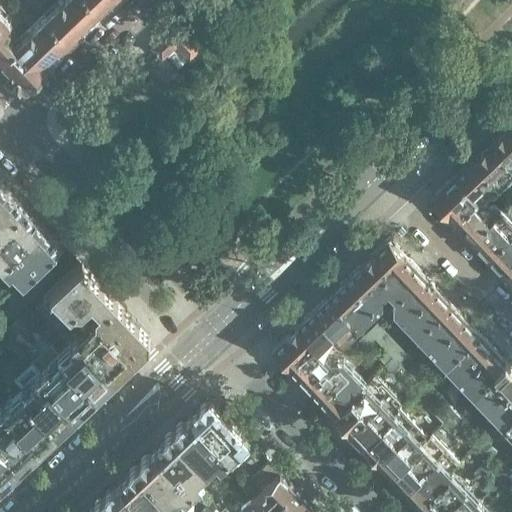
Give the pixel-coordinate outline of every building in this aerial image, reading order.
[(96,16),(103,9),(94,0),(59,0),(46,13),(74,42),(98,19),(96,16)] [(94,0),(103,9),(111,0),(94,0)] [(42,72),(15,43),(15,42),(5,32),(11,26),(11,20),(5,13),(0,17),(0,59),(23,84),(24,85),(26,86),(27,86),(28,85),(29,85),(42,72)] [(42,72),(74,42),(46,13),(15,42),(15,43),(42,72)] [(201,47),(177,21),(151,45),(162,57),(176,43),(190,57),(201,47)] [(75,139),(94,122),(83,110),(65,128),(75,139)] [(511,128),(507,123),(490,140),(511,162),(511,128)] [(511,162),(490,140),(473,157),(498,183),(501,187),(504,187),(511,179),(511,162)] [(498,183),(473,157),(455,173),(477,196),(485,196),(498,183)] [(477,196),(455,173),(432,195),(449,213),(449,212),(454,218),(477,196)] [(0,225),(25,202),(7,183),(0,189),(0,225)] [(471,235),(498,210),(485,196),(477,196),(454,218),(471,235)] [(0,253),(4,257),(43,220),(25,202),(0,225),(0,253)] [(488,253),(511,229),(511,224),(498,210),(471,235),(488,253)] [(24,275),(61,240),(43,220),(4,257),(11,265),(13,263),(24,275)] [(504,270),(511,262),(511,229),(488,253),(504,270)] [(421,270),(389,236),(364,260),(389,286),(388,287),(395,295),(421,270)] [(372,302),(386,289),(388,287),(389,286),(364,260),(331,291),(357,319),(374,303),(372,302)] [(116,298),(82,261),(42,298),(47,303),(60,304),(63,301),(70,308),(74,304),(83,305),(92,297),(100,306),(103,310),(116,298)] [(450,300),(445,294),(434,283),(434,282),(435,281),(435,280),(435,279),(435,278),(434,277),(433,277),(432,276),(431,276),(430,277),(428,277),(421,270),(395,295),(394,296),(394,301),(420,328),(450,300)] [(341,334),(357,319),(331,291),(298,322),(323,348),(324,348),(339,333),(341,334)] [(149,332),(116,298),(103,310),(100,306),(97,308),(96,314),(134,354),(149,340),(149,332)] [(478,330),(450,300),(420,328),(448,358),(478,330)] [(134,354),(96,314),(88,321),(91,323),(79,334),(115,372),(134,354)] [(332,355),(324,348),(323,348),(298,322),(273,346),(305,380),(332,355)] [(477,388),(508,358),(505,355),(504,357),(478,330),(448,358),(477,388)] [(115,372),(79,334),(77,332),(70,339),(72,341),(61,352),(97,390),(115,372)] [(398,349),(389,340),(383,346),(392,355),(398,349)] [(392,355),(383,346),(377,352),(386,361),(392,355)] [(406,358),(398,349),(392,355),(400,364),(406,358)] [(97,390),(61,352),(50,362),(47,360),(40,367),(78,408),(97,390)] [(334,410),(364,382),(337,354),(333,354),(332,355),(305,380),(334,410)] [(400,364),(392,355),(386,361),(394,370),(400,364)] [(511,411),(511,365),(509,362),(510,361),(508,358),(477,388),(505,418),(511,411)] [(78,408),(40,367),(32,374),(34,377),(23,387),(59,425),(78,408)] [(392,412),(364,382),(334,410),(362,440),(392,412)] [(59,425),(23,387),(12,398),(10,395),(2,402),(40,443),(59,425)] [(244,432),(209,395),(191,412),(229,453),(237,445),(234,442),(244,432)] [(455,409),(446,400),(440,406),(449,415),(455,409)] [(40,443),(2,402),(0,404),(0,437),(22,461),(40,443)] [(420,441),(428,435),(399,405),(362,440),(391,470),(420,441)] [(449,415),(440,406),(434,412),(442,420),(449,415)] [(463,418),(455,409),(449,415),(457,424),(463,418)] [(229,453),(191,412),(182,420),(179,421),(176,424),(176,427),(174,429),(209,466),(218,457),(221,460),(229,453)] [(457,424),(449,415),(442,420),(451,429),(457,424)] [(209,466),(174,429),(172,431),(169,431),(165,434),(165,437),(156,446),(194,486),(202,478),(199,475),(209,466)] [(268,458),(247,436),(247,435),(244,432),(234,442),(237,445),(229,453),(250,475),(268,458)] [(22,461),(0,437),(0,475),(3,478),(22,461)] [(449,471),(420,441),(391,470),(419,500),(449,471)] [(194,486),(156,446),(147,454),(144,454),(141,457),(140,460),(136,464),(133,465),(130,468),(129,471),(121,479),(151,511),(166,511),(167,511),(164,508),(173,499),(176,502),(194,486)] [(261,487),(279,470),(268,458),(250,475),(261,487)] [(511,469),(503,460),(497,466),(505,474),(511,469)] [(505,474),(497,466),(491,471),(499,480),(505,474)] [(293,511),(308,499),(282,472),(283,472),(280,469),(279,470),(261,487),(251,497),(265,511),(293,511)] [(465,511),(477,501),(449,471),(419,500),(430,511),(465,511)] [(511,484),(511,481),(505,474),(499,480),(508,489),(511,484)] [(151,511),(121,479),(112,487),(109,488),(106,491),(105,494),(103,496),(118,511),(151,511)] [(118,511),(103,496),(101,498),(98,498),(95,501),(94,504),(85,511),(118,511)] [(320,511),(308,499),(293,511),(320,511)] [(487,511),(477,501),(465,511),(487,511)]
